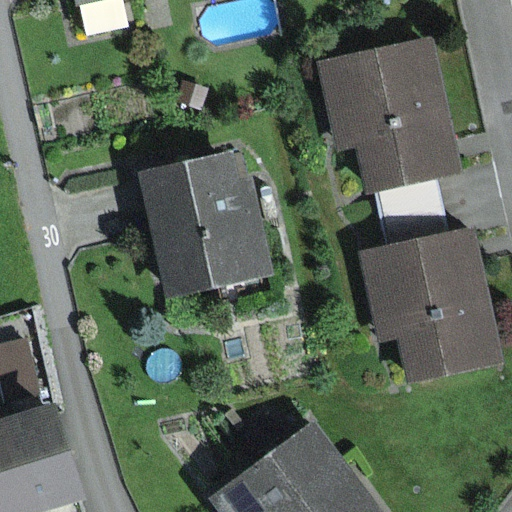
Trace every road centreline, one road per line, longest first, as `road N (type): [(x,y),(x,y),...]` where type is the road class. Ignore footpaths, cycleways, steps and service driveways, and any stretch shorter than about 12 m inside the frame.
road 1 (residential): [(0,32),(110,511)]
road 2 (residential): [(511,131),(482,0)]
